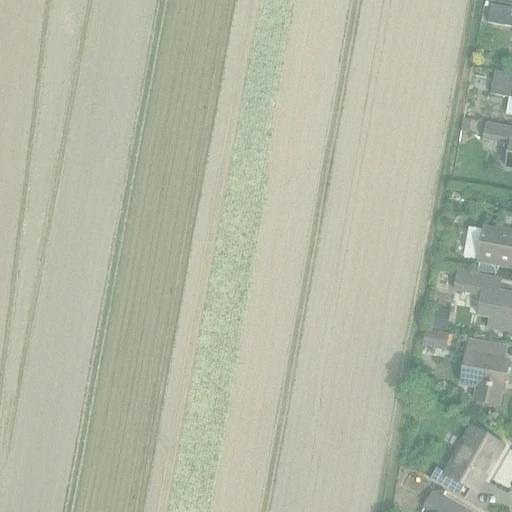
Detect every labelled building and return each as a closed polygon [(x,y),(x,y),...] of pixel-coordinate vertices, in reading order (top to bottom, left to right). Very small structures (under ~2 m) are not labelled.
[(469,133),(471,120),(463,118),(460,132),(469,133)] [(511,169),(511,128),(486,124),(483,140),(510,145),(506,168),(511,169)] [(511,267),(511,230),(511,231),(510,233),(484,228),(483,232),(469,230),(464,257),(478,260),(478,262),(511,267)] [(511,333),(511,294),(499,293),(501,281),(458,273),(455,291),(482,296),(478,318),(490,320),(489,329),(511,333)] [(504,393),(509,362),(503,361),(505,349),(470,342),(462,386),(478,389),(476,402),(500,406),(502,392),(504,393)] [(474,431),(448,476),(436,469),(430,479),(465,500),(471,489),(474,491),(500,446),(474,431)] [(461,511),(432,495),(424,508),(430,511),(461,511)]
